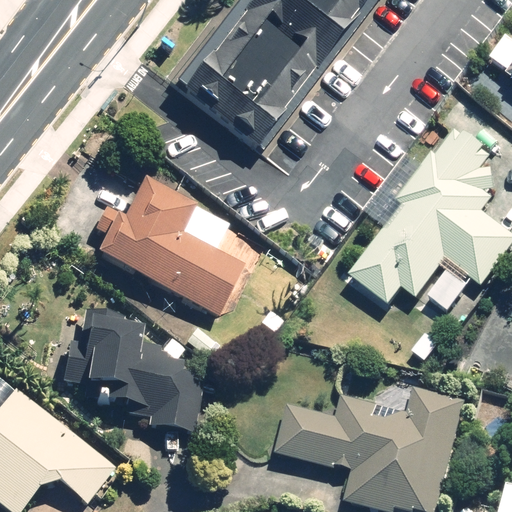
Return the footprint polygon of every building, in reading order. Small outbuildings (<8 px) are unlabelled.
[(386,0),(240,0),(177,81),(267,151),(386,0)] [(511,48),(505,43),(485,70),(511,89),(511,48)] [(369,253),(348,285),(386,313),(398,296),(415,308),(444,268),(481,295),(511,251),(511,237),(481,215),(491,201),(484,198),(492,196),(490,174),(479,175),(490,160),(453,136),(435,163),(429,158),(366,251),(369,253)] [(100,240),(88,267),(218,324),(241,272),(214,259),(225,233),(192,218),(195,212),(139,188),(123,223),(102,214),(92,237),(100,240)] [(192,444),(200,384),(179,382),(180,369),(168,368),(154,352),(133,372),(137,338),(120,336),(121,324),(77,318),(72,354),(62,353),(57,389),(80,392),(79,403),(112,407),(111,416),(146,420),(144,438),(192,444)] [(220,352),(194,333),(183,350),(208,368),(220,352)] [(422,372),(440,348),(423,335),(405,359),(422,372)] [(437,511),(465,404),(418,392),(410,422),(389,416),(385,432),(372,428),(377,410),(339,400),(333,424),(287,412),(274,461),(351,481),(343,510),(351,511),(437,511)] [(24,511),(36,498),(55,493),(78,511),(83,511),(114,475),(12,393),(0,407),(0,511),(24,511)] [(511,511),(511,454),(504,453),(488,511),(511,511)]
